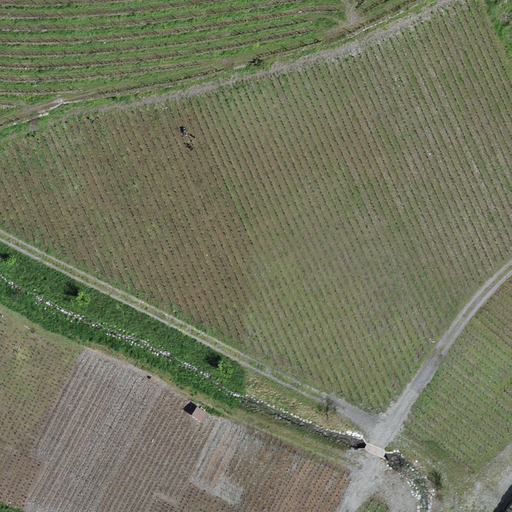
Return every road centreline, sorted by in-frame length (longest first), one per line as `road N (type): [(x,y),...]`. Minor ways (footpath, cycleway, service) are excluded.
road 1 (track): [(344,511),(471,307),(511,273)]
road 2 (track): [(387,435),(511,510)]
